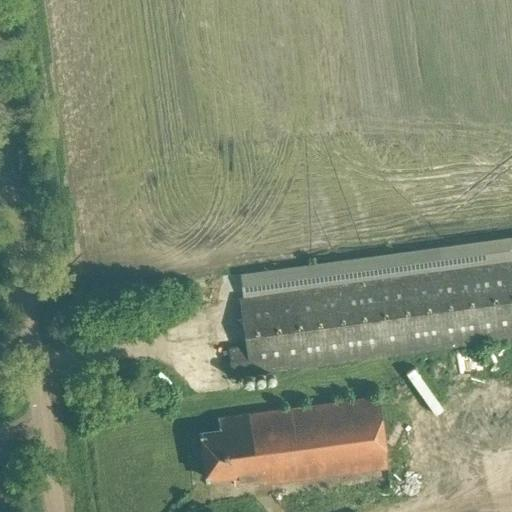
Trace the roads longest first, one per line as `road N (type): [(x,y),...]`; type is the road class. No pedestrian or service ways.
road 1 (unclassified): [(56,511),(0,119)]
road 2 (unknown): [(33,353),(110,350),(173,359),(259,388)]
